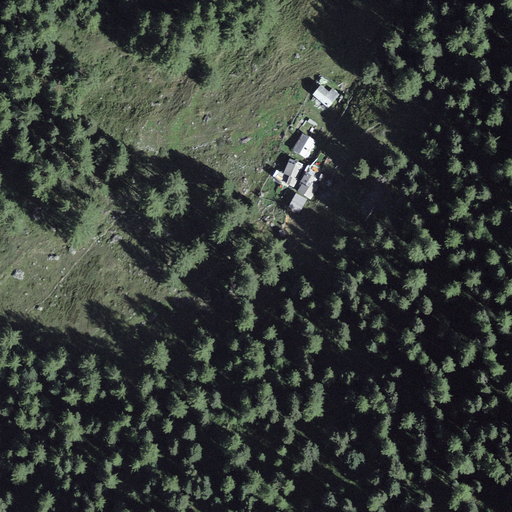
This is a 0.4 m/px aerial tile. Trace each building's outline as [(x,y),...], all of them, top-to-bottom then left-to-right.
[(333,97),(316,81),(305,93),(322,109),(333,97)] [(307,145),(297,138),(289,149),(300,156),(307,145)] [(300,165),(281,156),(273,172),(292,181),(300,165)] [(322,179),(304,170),(294,189),(312,198),(322,179)] [(293,195),(285,210),(299,217),(307,203),(293,195)]
